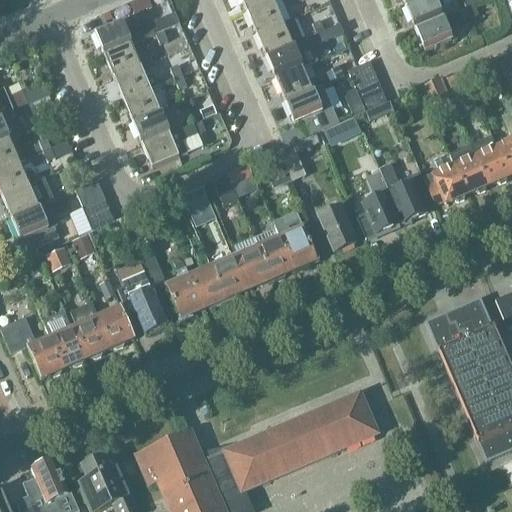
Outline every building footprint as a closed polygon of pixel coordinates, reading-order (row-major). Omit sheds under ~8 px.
[(166,0),(165,0),(133,0),(137,9),(166,0)] [(240,0),(247,15),(274,4),(281,1),(280,0),(240,0)] [(402,0),(406,10),(428,0),(402,0)] [(416,32),(442,21),(433,0),(428,0),(406,10),(416,32)] [(470,0),(462,0),(466,10),(474,7),(470,0)] [(283,26),(274,4),(247,15),(257,38),(283,26)] [(474,7),(466,10),(469,15),(471,21),(478,17),(474,7)] [(157,37),(165,34),(181,27),(176,16),(153,26),(138,32),(133,20),(95,36),(105,59),(131,47),(132,48),(156,38),(156,37),(157,37)] [(442,21),(416,32),(426,55),(452,44),(442,21)] [(283,26),(257,38),(267,60),(293,48),(303,44),(303,43),(293,22),(290,23),(283,26)] [(320,24),(313,27),(317,37),(325,34),(320,24)] [(326,33),(330,42),(343,36),(339,28),(326,33)] [(157,37),(156,37),(156,38),(160,48),(168,44),(164,34),(157,37)] [(293,48),(267,60),(276,82),(303,71),(318,64),(312,50),(308,41),(303,43),(303,44),(293,48)] [(141,70),(132,48),(131,47),(105,59),(114,81),(141,70)] [(511,60),(501,66),(511,91),(511,60)] [(362,68),(348,74),(353,84),(375,75),(370,64),(362,68)] [(178,69),(170,72),(175,82),(182,79),(178,69)] [(340,69),(331,72),(331,73),(335,83),(344,79),(340,69)] [(141,70),(114,81),(124,103),(150,92),(158,89),(154,77),(145,80),(141,70)] [(312,93),(303,71),(276,82),(286,104),(312,93)] [(330,85),(335,83),(331,73),(326,75),(330,85)] [(375,75),(353,84),(356,91),(357,94),(379,85),(375,75)] [(464,75),(446,83),(453,98),(471,91),(464,75)] [(182,79),(175,82),(179,92),(186,89),(182,79)] [(441,83),(422,91),(432,112),(450,104),(441,83)] [(379,85),(357,94),(361,104),(383,95),(379,85)] [(312,93),(286,104),(296,127),(305,123),(311,138),(317,135),(323,133),(335,127),(339,126),(323,88),(312,93)] [(0,120),(0,121),(11,116),(13,115),(3,92),(1,93),(0,91),(0,120)] [(38,92),(28,96),(32,107),(43,102),(38,92)] [(160,114),(150,92),(124,103),(133,126),(160,115),(160,114)] [(17,114),(25,110),(32,107),(28,96),(26,93),(11,100),(17,114)] [(420,93),(409,97),(416,112),(426,107),(420,93)] [(383,95),(361,104),(366,115),(367,114),(382,108),(388,105),(383,95)] [(43,102),(32,107),(36,117),(38,120),(54,113),(49,100),(43,102)] [(388,105),(382,108),(386,117),(394,113),(390,104),(389,105),(388,105)] [(32,107),(25,110),(29,120),(36,117),(32,107)] [(214,107),(199,113),(203,122),(218,117),(214,107)] [(169,110),(160,114),(160,115),(133,126),(143,148),(178,133),(169,110)] [(501,147),(496,149),(509,180),(511,178),(511,116),(511,115),(502,119),(511,142),(501,147)] [(0,120),(0,146),(10,142),(20,138),(11,116),(0,121),(0,120)] [(169,137),(143,148),(153,171),(179,160),(179,159),(188,156),(183,144),(198,138),(198,137),(206,134),(201,123),(179,133),(169,137)] [(335,127),(323,133),(330,148),(342,143),(335,127)] [(317,138),(293,148),(296,155),(297,154),(320,144),(317,138)] [(492,139),(470,148),(475,158),(488,189),(497,186),(500,187),(506,184),(507,181),(509,180),(496,149),(492,139)] [(45,141),(38,144),(39,146),(42,153),(43,154),(50,151),(45,141)] [(0,172),(19,165),(10,142),(0,146),(0,172)] [(68,144),(50,151),(54,162),(72,154),(68,144)] [(39,146),(30,149),(33,157),(42,153),(39,146)] [(293,148),(279,154),(292,184),(301,180),(306,178),(296,155),(293,148)] [(470,148),(449,157),(453,167),(467,199),(477,194),(480,196),(485,193),(486,190),(488,189),(475,158),(470,148)] [(50,151),(43,154),(47,165),(54,162),(50,151)] [(279,154),(261,162),(274,192),(292,184),(279,154)] [(19,165),(0,172),(0,192),(2,198),(29,187),(36,184),(32,175),(29,173),(24,175),(19,165)] [(247,167),(227,175),(232,188),(252,179),(247,167)] [(391,167),(379,172),(380,175),(385,185),(389,194),(403,226),(426,216),(424,213),(435,208),(423,181),(420,174),(398,184),(391,167)] [(433,176),(423,181),(435,208),(436,210),(445,205),(446,208),(455,204),(458,205),(464,203),(465,199),(467,199),(453,167),(433,176)] [(361,219),(357,221),(366,242),(371,240),(376,238),(399,228),(386,196),(389,194),(385,185),(380,175),(366,181),(374,201),(364,205),(363,205),(368,216),(361,219)] [(228,180),(214,185),(224,209),(238,203),(228,180)] [(29,187),(2,198),(12,221),(48,205),(53,203),(43,181),(36,184),(29,187)] [(98,183),(76,192),(80,202),(102,193),(98,183)] [(202,190),(182,199),(189,215),(209,206),(202,190)] [(102,193),(80,202),(85,213),(106,203),(102,193)] [(106,203),(85,213),(89,223),(111,213),(106,203)] [(57,228),(48,205),(12,221),(22,244),(30,240),(35,251),(60,241),(55,229),(57,228)] [(341,210),(318,220),(334,256),(356,247),(341,210)] [(89,223),(94,234),(115,224),(111,213),(89,223)] [(282,222),(274,226),(276,231),(280,240),(294,272),(300,269),(301,270),(318,262),(311,247),(312,247),(310,243),(309,243),(303,230),(299,220),(284,226),(282,222)] [(276,231),(255,240),(259,249),(274,284),(283,280),(284,278),(287,276),(286,275),(294,272),(280,240),(276,231)] [(86,238),(73,244),(81,262),(95,256),(86,238)] [(237,259),(234,260),(248,292),(251,290),(258,287),(259,289),(261,287),(264,288),(274,284),(259,249),(237,259)] [(65,250),(46,258),(53,275),(72,266),(65,250)] [(141,264),(145,274),(152,289),(165,283),(154,258),(141,264)] [(182,261),(186,270),(193,267),(189,258),(182,261)] [(37,259),(27,264),(32,276),(43,272),(37,259)] [(234,260),(212,270),(227,302),(227,304),(238,300),(239,297),(241,296),(240,295),(248,292),(234,260)] [(141,264),(118,274),(122,284),(145,274),(141,264)] [(212,270),(191,279),(204,311),(212,307),(212,309),(214,308),(217,309),(227,304),(227,302),(212,270)] [(145,274),(122,284),(125,289),(118,292),(128,317),(136,313),(146,336),(151,335),(152,336),(164,331),(163,330),(168,327),(153,291),(152,289),(145,274)] [(191,279),(167,289),(173,304),(172,304),(174,308),(175,307),(182,322),(198,314),(204,311),(191,279)] [(117,298),(112,287),(111,284),(101,288),(107,302),(117,298)] [(511,295),(497,302),(509,331),(511,329),(511,295)] [(511,454),(511,374),(480,301),(425,325),(486,466),(511,454)] [(114,351),(100,320),(93,305),(70,315),(77,330),(75,330),(89,362),(94,360),(97,361),(103,358),(104,356),(114,351)] [(122,310),(100,320),(114,351),(116,350),(119,351),(125,349),(125,346),(136,341),(122,310)] [(65,315),(44,324),(51,341),(65,373),(74,368),(78,369),(83,367),(84,364),(89,362),(75,330),(73,331),(65,315)] [(51,341),(38,347),(27,321),(17,326),(1,332),(12,359),(28,352),(31,360),(42,383),(53,378),(56,379),(62,376),(62,373),(65,373),(51,341)] [(157,484),(168,511),(249,511),(243,495),(378,437),(360,396),(244,446),(222,451),(223,455),(210,460),(195,440),(194,441),(191,435),(185,437),(144,455),(145,455),(136,459),(149,488),(157,484)] [(180,405),(173,409),(174,411),(185,437),(191,435),(192,434),(180,405)] [(115,511),(137,511),(113,456),(110,457),(109,454),(95,460),(96,463),(82,470),(87,482),(78,486),(89,511),(100,511),(113,507),(115,511)] [(28,500),(15,505),(17,511),(78,511),(72,497),(71,497),(55,462),(53,463),(50,461),(43,464),(42,468),(32,472),(36,484),(23,489),(28,500)] [(10,511),(1,492),(0,492),(0,511),(10,511)]
